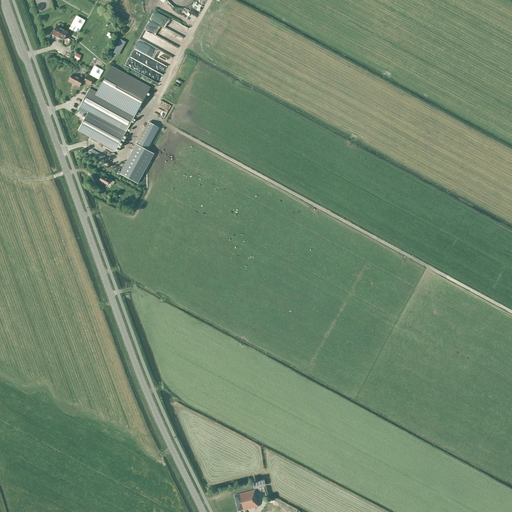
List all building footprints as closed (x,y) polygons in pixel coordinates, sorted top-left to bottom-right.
[(70,24),(80,29),(86,19),(75,14),(70,24)] [(53,32),(54,33),(53,35),(64,41),(69,33),(57,27),(56,29),(55,29),(53,32)] [(93,70),(95,66),(97,67),(99,60),(92,57),(88,68),(93,70)] [(129,57),(125,66),(151,78),(155,69),(129,57)] [(150,86),(111,65),(97,92),(89,88),(77,110),(86,115),(84,119),(78,130),(116,150),(122,139),(150,86)] [(83,80),(72,74),(69,81),(79,87),(83,80)] [(87,76),(84,81),(91,85),(91,83),(93,84),(95,79),(88,75),(87,76)] [(186,104),(189,94),(176,89),(172,99),(186,104)] [(148,122),(144,130),(136,144),(147,150),(159,128),(148,122)] [(136,144),(120,174),(138,183),(154,154),(147,150),(136,144)] [(110,181),(101,176),(99,180),(107,185),(109,183),(113,185),(114,182),(110,180),(110,181)] [(254,490),(234,495),(238,511),(243,510),(258,507),(254,490)]
